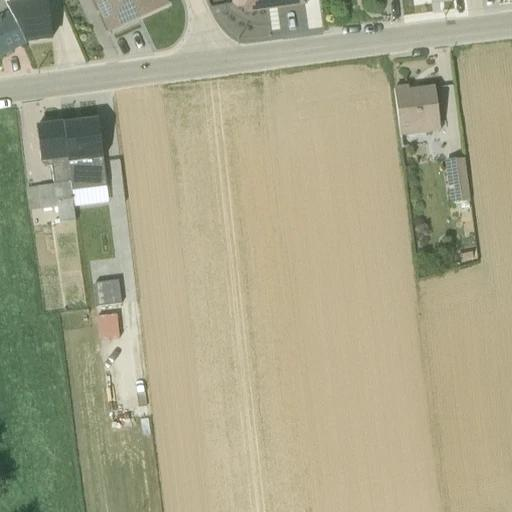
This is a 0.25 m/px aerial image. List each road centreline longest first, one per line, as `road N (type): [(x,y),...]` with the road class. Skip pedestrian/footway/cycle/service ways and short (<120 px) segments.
road 1 (tertiary): [(216,63),(511,25)]
road 2 (tertiary): [(216,63),(0,93)]
